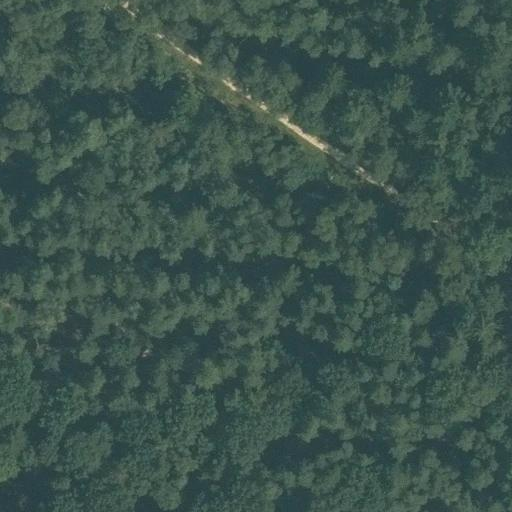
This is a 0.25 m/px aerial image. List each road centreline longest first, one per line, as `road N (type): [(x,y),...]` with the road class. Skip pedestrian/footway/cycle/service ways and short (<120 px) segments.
road 1 (track): [(0,339),(322,374),(414,354),(511,309)]
road 2 (track): [(511,270),(139,0)]
